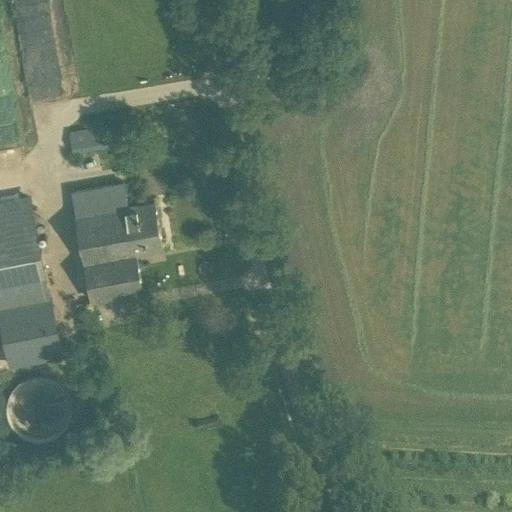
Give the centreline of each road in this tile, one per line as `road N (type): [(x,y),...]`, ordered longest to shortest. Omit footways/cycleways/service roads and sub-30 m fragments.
road 1 (unclassified): [(272,309),(246,201),(222,0)]
road 2 (track): [(272,309),(346,511)]
road 3 (track): [(511,431),(311,424)]
